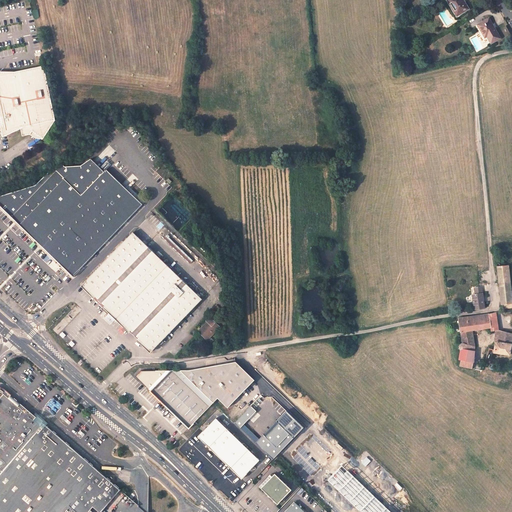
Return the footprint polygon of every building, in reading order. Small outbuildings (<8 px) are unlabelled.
[(468,8),(462,0),(447,0),(449,3),(450,3),(457,15),(468,8)] [(489,16),(477,24),(484,34),(487,32),(493,43),(502,37),(489,16)] [(40,64),(0,73),(0,111),(4,129),(18,127),(21,135),(28,132),(31,130),(42,137),(53,117),(40,64)] [(0,203),(6,211),(13,217),(21,225),(36,239),(60,216),(103,172),(94,162),(86,167),(80,168),(67,167),(65,165),(54,168),(35,186),(0,198),(0,203)] [(72,276),(142,203),(106,169),(103,172),(36,239),(72,276)] [(88,286),(152,349),(204,298),(136,230),(84,282),(88,286)] [(508,272),(508,265),(496,266),(497,273),(508,272)] [(511,301),(508,272),(497,273),(500,302),(503,302),(511,301)] [(482,293),(471,294),(474,309),(484,308),(482,293)] [(472,330),(492,327),(493,330),(499,329),(500,329),(496,312),(490,313),(491,317),(485,318),(484,314),(468,316),(459,317),(461,331),(467,330),(472,330)] [(205,321),(196,331),(206,340),(219,327),(208,316),(204,321),(205,321)] [(499,329),(496,342),(500,342),(502,342),(503,340),(502,340),(502,337),(507,338),(508,331),(500,329),(499,329)] [(467,340),(474,339),(472,330),(467,330),(467,334),(463,335),(463,337),(464,342),(467,342),(467,340)] [(500,342),(496,342),(495,350),(510,353),(511,344),(511,332),(508,331),(507,338),(502,337),(502,340),(503,340),(502,342),(500,342)] [(474,339),(467,340),(467,342),(464,342),(463,343),(462,343),(462,344),(461,344),(461,346),(461,347),(462,350),(462,354),(466,354),(466,360),(472,362),(473,361),(476,344),(474,339)] [(143,370),(138,376),(193,429),(221,400),(230,408),(256,381),(235,360),(187,368),(143,370)] [(96,511),(92,508),(95,505),(102,511),(117,496),(120,491),(0,390),(0,511),(96,511)] [(222,420),(203,440),(244,479),(263,460),(222,420)] [(292,451),(286,458),(292,463),(297,456),(292,451)] [(278,502),(292,488),(275,472),(273,475),(271,473),(269,475),(271,477),(262,486),(278,502)] [(117,496),(136,511),(139,507),(120,491),(117,496)] [(284,511),(308,511),(296,500),(284,511)]
